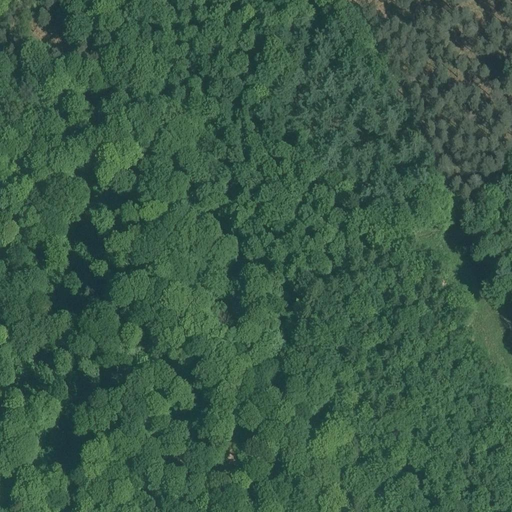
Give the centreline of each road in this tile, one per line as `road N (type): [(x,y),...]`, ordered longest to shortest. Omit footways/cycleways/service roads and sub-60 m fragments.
road 1 (track): [(108,0),(392,511)]
road 2 (track): [(26,436),(64,418),(71,395),(105,395),(511,181)]
road 3 (track): [(127,0),(26,436)]
road 4 (track): [(343,0),(456,211)]
